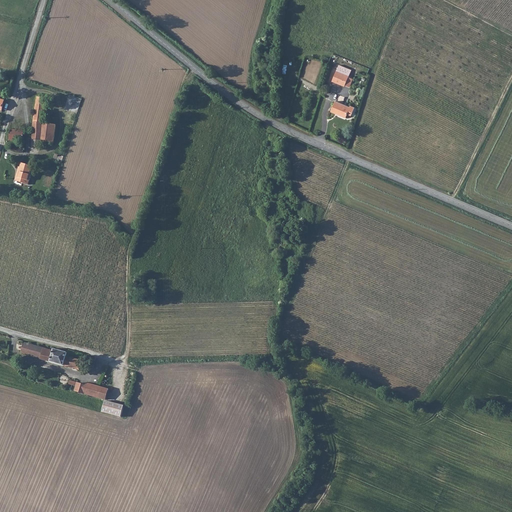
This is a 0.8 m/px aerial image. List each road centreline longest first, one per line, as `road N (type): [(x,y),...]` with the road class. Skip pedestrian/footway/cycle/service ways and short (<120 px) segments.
road 1 (tertiary): [(109,0),(285,130),(511,226)]
road 2 (track): [(119,362),(128,351),(124,303),(137,216),(194,68)]
road 3 (track): [(348,157),(391,25),(408,0)]
road 4 (unclassified): [(0,328),(119,362),(117,398)]
road 5 (unclassified): [(44,0),(0,145)]
road 6 (track): [(450,201),(511,76)]
